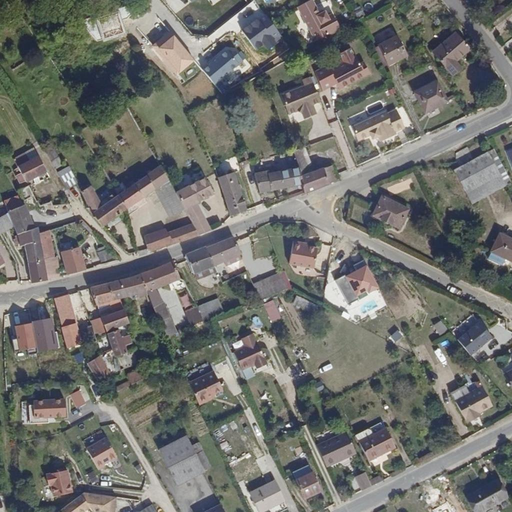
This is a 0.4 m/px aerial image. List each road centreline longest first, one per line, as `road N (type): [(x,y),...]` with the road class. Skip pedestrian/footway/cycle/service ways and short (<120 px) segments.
road 1 (tertiary): [(297,206),(140,264),(0,298)]
road 2 (tertiary): [(511,314),(297,206)]
road 3 (residential): [(297,206),(511,111)]
road 4 (unknown): [(347,511),(268,338)]
road 5 (residential): [(349,511),(511,429)]
road 6 (unknown): [(301,511),(224,367)]
road 7 (track): [(13,511),(0,357)]
